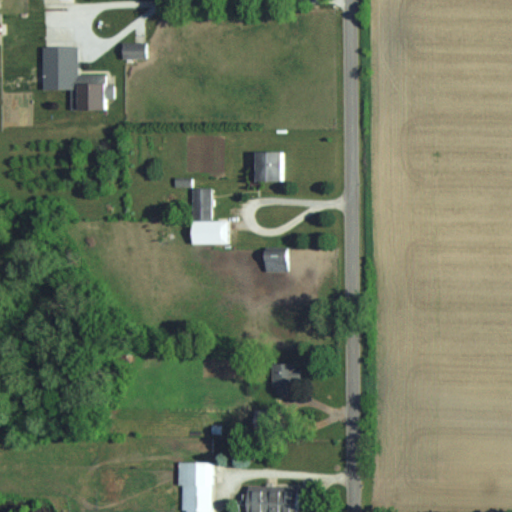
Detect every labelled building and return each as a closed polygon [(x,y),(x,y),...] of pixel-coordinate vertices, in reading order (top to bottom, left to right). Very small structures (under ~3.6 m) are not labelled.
[(124,57),(148,57),(148,41),(124,41),(124,57)] [(108,108),(108,97),(115,97),(115,83),(108,83),(108,73),(72,73),(72,108),(108,108)] [(259,179),(285,179),(285,150),(259,149),(259,179)] [(194,186),(194,218),(213,218),(213,186),(194,186)] [(290,247),(268,247),(268,270),(290,270),(290,247)] [(275,394),(292,393),(292,385),(297,385),(297,362),(275,362),(275,394)] [(213,511),(214,460),(181,460),(181,511),(213,511)] [(247,511),(299,511),(299,484),(248,484),(247,511)]
